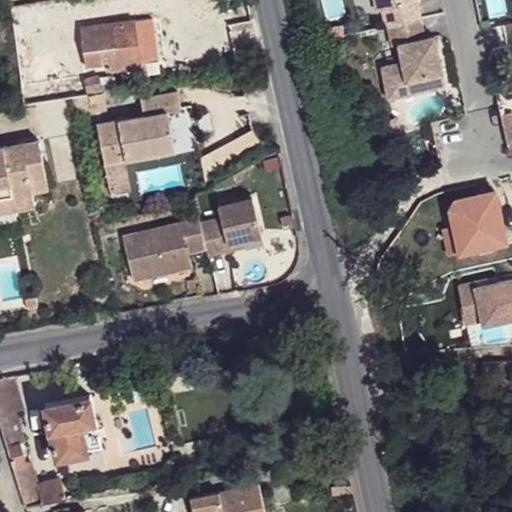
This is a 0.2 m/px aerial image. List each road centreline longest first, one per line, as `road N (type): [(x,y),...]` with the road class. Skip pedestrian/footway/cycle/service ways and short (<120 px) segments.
road 1 (unclassified): [(0,353),(327,293)]
road 2 (secondary): [(264,0),(327,293)]
road 3 (secondary): [(327,293),(375,511)]
